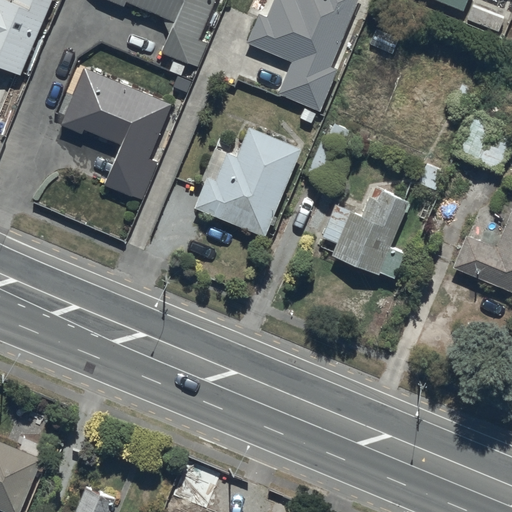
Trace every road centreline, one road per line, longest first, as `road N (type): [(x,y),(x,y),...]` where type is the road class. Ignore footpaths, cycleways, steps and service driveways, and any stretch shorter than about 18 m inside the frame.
road 1 (trunk): [(0,252),(511,467)]
road 2 (trunk): [(454,511),(0,318)]
